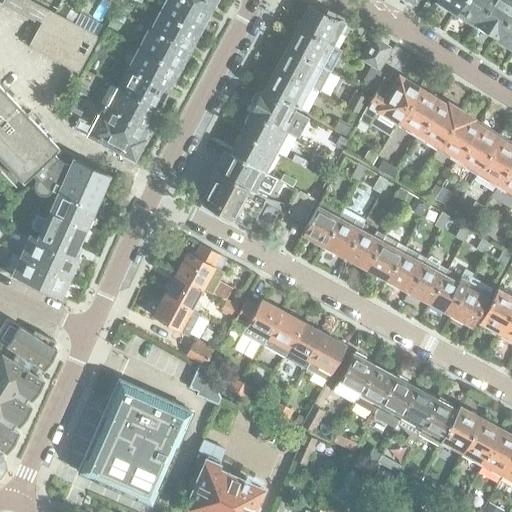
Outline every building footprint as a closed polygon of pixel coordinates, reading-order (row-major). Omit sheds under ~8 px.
[(3,0),(1,4),(34,21),(35,19),(42,6),(30,0),(3,0)] [(196,33),(207,12),(183,0),(167,0),(160,14),(196,33)] [(183,0),(207,12),(213,0),(183,0)] [(434,0),(455,13),(462,0),(434,0)] [(462,0),(455,13),(474,25),(489,0),(462,0)] [(511,0),(489,0),(474,25),(494,37),(511,8),(511,0)] [(309,5),(298,27),(332,45),(345,19),(315,3),(313,7),(309,5)] [(41,23),(28,48),(33,51),(54,13),(48,10),(42,6),(35,19),(41,23)] [(118,13),(126,17),(129,11),(121,6),(118,13)] [(511,8),(494,37),(511,48),(511,8)] [(118,13),(115,11),(111,17),(115,19),(115,20),(123,23),(126,17),(118,13)] [(54,13),(33,51),(44,57),(65,19),(54,13)] [(187,49),(196,33),(160,14),(151,30),(187,49)] [(65,19),(44,57),(55,63),(76,24),(65,19)] [(76,24),(55,63),(66,68),(86,30),(85,29),(76,24)] [(298,27),(287,48),(329,71),(340,49),(332,45),(298,27)] [(86,30),(66,68),(78,75),(98,36),(97,36),(95,34),(86,30)] [(177,69),(187,49),(151,30),(150,32),(148,31),(138,49),(177,69)] [(379,69),(391,49),(373,38),(360,58),(379,69)] [(97,52),(106,57),(109,50),(101,45),(97,52)] [(287,48),(276,68),(318,91),(329,71),(287,48)] [(166,89),(177,69),(138,49),(128,69),(166,89)] [(103,62),(106,57),(97,52),(94,58),(103,62)] [(371,67),(364,79),(375,85),(381,72),(371,67)] [(265,89),(262,94),(294,111),(296,107),(307,113),(318,91),(276,68),(265,89)] [(156,109),(166,89),(128,69),(118,88),(156,109)] [(383,77),(358,119),(369,126),(377,112),(397,124),(418,88),(398,76),(394,83),(383,77)] [(77,83),(74,90),(85,95),(89,89),(77,83)] [(54,151),(57,148),(59,147),(0,85),(0,158),(23,182),(32,173),(36,178),(35,179),(34,181),(34,182),(33,184),(33,186),(34,187),(35,189),(35,190),(36,191),(38,192),(39,193),(41,194),(42,194),(44,194),(46,194),(47,193),(49,192),(50,191),(51,190),(50,190),(58,173),(57,172),(62,161),(63,162),(63,161),(59,157),(54,151)] [(145,129),(156,109),(118,88),(107,108),(145,129)] [(418,88),(397,124),(416,136),(438,101),(418,88)] [(259,92),(249,112),(251,113),(251,114),(252,114),(284,131),(294,111),(262,94),(259,92)] [(357,112),(365,98),(355,92),(347,107),(357,112)] [(438,101),(416,136),(436,149),(458,113),(438,101)] [(140,138),(145,129),(107,108),(104,114),(101,112),(93,126),(79,118),(75,126),(90,134),(89,134),(133,157),(142,140),(140,138)] [(458,113),(436,149),(456,161),(478,125),(458,113)] [(251,114),(240,134),(277,152),(287,133),(285,132),(284,131),(252,114),(251,114)] [(334,128),(345,134),(350,126),(338,120),(334,128)] [(478,125),(456,161),(476,173),(498,138),(478,125)] [(313,139),(301,132),(297,138),(310,145),(313,139)] [(240,134),(230,153),(266,172),(277,152),(240,134)] [(511,146),(498,138),(476,173),(495,186),(511,157),(511,146)] [(367,150),(362,158),(371,164),(376,156),(367,150)] [(230,154),(220,173),(256,192),(266,172),(230,153),(230,154)] [(294,154),(291,160),(305,168),(308,162),(294,154)] [(511,157),(495,186),(511,196),(511,157)] [(109,174),(73,159),(72,158),(69,165),(63,161),(63,162),(62,161),(57,172),(58,173),(50,190),(51,190),(52,189),(57,193),(48,211),(85,227),(109,174)] [(358,182),(366,168),(358,163),(350,176),(358,182)] [(216,172),(200,202),(249,229),(266,197),(256,192),(220,173),(216,172)] [(280,180),(291,186),(295,180),(283,174),(280,180)] [(380,193),(387,180),(379,175),(372,188),(380,193)] [(315,199),(291,186),(280,180),(275,190),(294,200),(288,212),(304,220),(315,199)] [(428,195),(438,200),(444,190),(435,185),(428,195)] [(400,205),(408,192),(399,187),(392,201),(400,205)] [(440,202),(453,209),(461,197),(447,190),(440,202)] [(421,217),(428,204),(420,199),(413,213),(421,217)] [(316,206),(301,235),(322,247),(341,211),(332,207),(320,200),(316,206)] [(466,218),(473,222),(480,210),(474,207),(466,218)] [(341,211),(322,247),(343,258),(360,228),(363,223),(364,220),(343,208),(341,211)] [(73,255),(85,227),(48,211),(36,238),(29,235),(19,256),(68,278),(77,257),(73,255)] [(442,229),(449,216),(441,211),(434,225),(442,229)] [(462,241),(470,228),(462,223),(454,236),(462,241)] [(484,229),(493,234),(496,228),(487,223),(484,229)] [(360,228),(343,258),(364,269),(383,234),(375,229),(372,235),(360,228)] [(383,234),(364,269),(386,281),(402,251),(405,245),(396,241),(383,234)] [(483,253),(491,240),(482,235),(475,249),(483,253)] [(188,252),(176,274),(201,287),(211,293),(224,271),(213,266),(219,254),(200,244),(194,255),(188,252)] [(496,261),(504,266),(511,252),(503,247),(496,261)] [(402,251),(386,281),(407,292),(426,258),(426,257),(417,252),(415,258),(402,251)] [(426,258),(407,292),(428,304),(444,275),(447,269),(438,264),(439,260),(430,255),(427,258),(426,257),(426,258)] [(60,297),(68,278),(19,256),(11,275),(60,297)] [(444,275),(428,304),(450,316),(466,286),(469,281),(470,279),(471,277),(470,276),(472,273),(464,268),(460,276),(448,269),(447,269),(444,275)] [(176,274),(164,295),(190,309),(201,287),(176,274)] [(466,286),(450,316),(470,326),(471,327),(490,292),(492,288),(471,277),(470,279),(469,281),(466,286)] [(511,293),(498,285),(478,321),(487,325),(485,329),(497,335),(511,307),(511,293)] [(164,295),(153,316),(168,324),(167,326),(175,330),(176,328),(187,334),(198,313),(190,309),(164,295)] [(245,299),(235,319),(236,320),(246,325),(242,333),(263,345),(281,311),(260,299),(257,305),(246,300),(245,299)] [(232,314),(236,307),(225,301),(221,308),(232,314)] [(511,307),(497,335),(510,342),(511,339),(511,307)] [(281,311),(263,345),(283,356),(302,322),(281,311)] [(302,322),(283,356),(304,367),(323,334),(302,322)] [(31,333),(18,325),(5,345),(40,368),(45,361),(47,363),(56,349),(52,346),(55,341),(33,330),(31,333)] [(323,334),(304,367),(326,379),(345,346),(323,334)] [(210,352),(212,348),(196,340),(195,342),(193,341),(192,342),(210,352)] [(204,364),(210,352),(192,342),(186,355),(204,364)] [(0,471),(4,465),(2,456),(0,454),(0,453),(2,450),(5,452),(18,432),(13,428),(15,425),(18,426),(31,406),(25,402),(27,398),(30,400),(43,379),(37,376),(1,352),(0,351),(0,471)] [(351,353),(331,389),(352,401),(357,393),(372,364),(361,358),(363,355),(355,351),(353,354),(351,353)] [(204,366),(203,365),(199,363),(188,386),(197,391),(196,394),(217,404),(220,397),(203,367),(204,366)] [(357,393),(352,401),(374,412),(375,409),(394,376),(372,364),(357,393)] [(374,412),(372,415),(393,426),(397,420),(414,387),(403,381),(405,378),(396,373),(394,376),(375,409),(374,412)] [(235,393),(242,382),(230,376),(224,387),(235,393)] [(183,431),(191,411),(118,378),(77,472),(151,504),(183,431)] [(235,393),(248,400),(254,389),(242,382),(235,393)] [(414,387),(397,420),(408,432),(403,440),(410,444),(416,434),(435,399),(414,387)] [(435,399),(416,434),(437,446),(439,442),(441,440),(456,411),(458,408),(458,407),(456,410),(445,404),(447,401),(438,396),(436,399),(435,399)] [(277,416),(284,405),(271,398),(266,410),(277,416)] [(300,425),(313,431),(324,411),(312,404),(300,425)] [(277,416),(287,421),(293,410),(284,405),(277,416)] [(441,440),(439,442),(459,453),(478,418),(458,407),(458,408),(456,411),(441,440)] [(478,418),(459,453),(480,464),(499,429),(478,418)] [(511,436),(499,429),(480,464),(500,475),(511,452),(511,436)] [(305,465),(317,439),(304,434),(292,459),(305,465)] [(332,441),(353,451),(357,443),(336,434),(332,441)] [(252,479),(250,484),(215,470),(224,450),(202,440),(197,452),(207,456),(198,476),(190,479),(187,486),(190,494),(183,508),(192,511),(250,511),(261,490),(259,489),(262,483),(252,479)] [(511,452),(500,475),(511,481),(511,452)] [(383,455),(379,461),(397,471),(400,465),(383,455)] [(371,497),(383,470),(371,465),(359,492),(371,497)] [(418,485),(422,477),(410,471),(406,479),(418,485)] [(387,472),(377,496),(388,500),(399,476),(387,472)]
